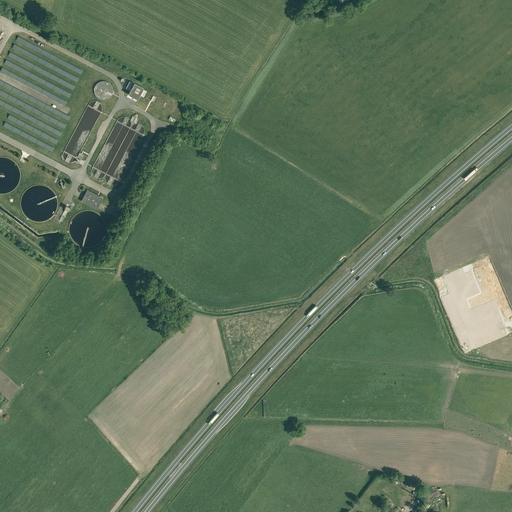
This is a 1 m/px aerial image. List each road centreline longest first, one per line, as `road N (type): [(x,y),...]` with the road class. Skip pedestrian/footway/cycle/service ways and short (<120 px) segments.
road 1 (trunk): [(511,126),(265,359),(135,511)]
road 2 (trunk): [(147,511),(330,305),(511,139)]
